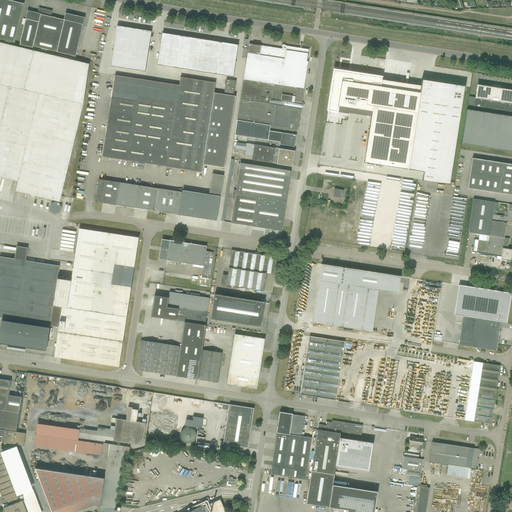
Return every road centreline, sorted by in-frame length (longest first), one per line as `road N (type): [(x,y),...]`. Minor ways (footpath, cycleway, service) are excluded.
road 1 (unclassified): [(268,400),(501,437)]
road 2 (unclassified): [(511,279),(293,245)]
road 3 (unclassified): [(293,245),(324,34)]
road 4 (tertiary): [(324,34),(125,0)]
road 5 (tertiary): [(511,63),(324,34)]
road 6 (unclassified): [(268,400),(293,245)]
road 7 (unclassified): [(125,377),(152,224)]
road 8 (unclassified): [(125,377),(268,400)]
road 9 (unclassified): [(293,245),(152,224)]
road 10 (unclassified): [(0,358),(125,377)]
